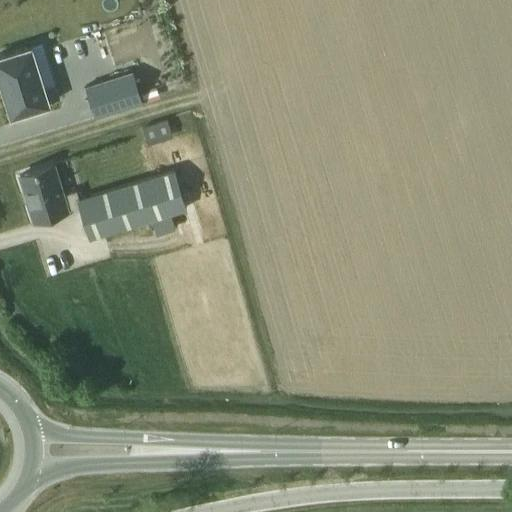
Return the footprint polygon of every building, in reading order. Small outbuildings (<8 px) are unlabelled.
[(31,45),(0,55),(0,81),(4,93),(11,114),(49,103),(48,101),(60,98),(55,85),(44,88),(31,45)] [(133,71),(85,86),(95,116),(143,101),(133,71)] [(167,119),(143,126),(148,141),(172,133),(167,119)] [(78,198),(79,198),(76,189),(62,194),(53,164),(19,175),(33,220),(67,209),(78,205),(80,205),(78,198)] [(79,198),(78,198),(89,237),(151,219),(171,213),(185,209),(174,170),(173,170),(84,196),(79,198)] [(175,228),(171,213),(151,219),(156,234),(175,228)]
